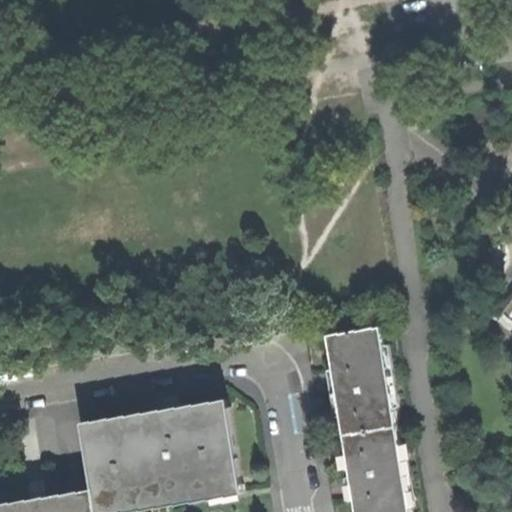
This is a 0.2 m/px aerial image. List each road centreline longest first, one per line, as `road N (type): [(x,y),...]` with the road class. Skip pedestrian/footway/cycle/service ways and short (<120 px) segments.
road 1 (unclassified): [(377,57),(453,511)]
road 2 (residential): [(0,395),(271,356),(281,368),(302,511)]
